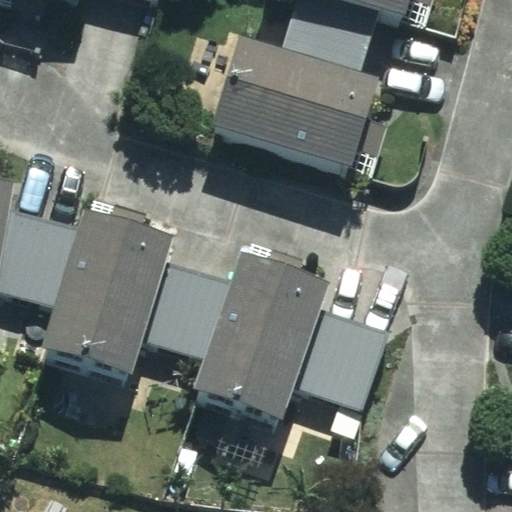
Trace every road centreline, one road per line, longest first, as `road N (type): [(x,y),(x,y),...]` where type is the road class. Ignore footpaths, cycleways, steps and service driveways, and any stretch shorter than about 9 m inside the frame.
road 1 (unknown): [(432,246),(310,223),(0,113)]
road 2 (unknown): [(432,246),(449,511)]
road 3 (unknown): [(506,0),(432,246)]
